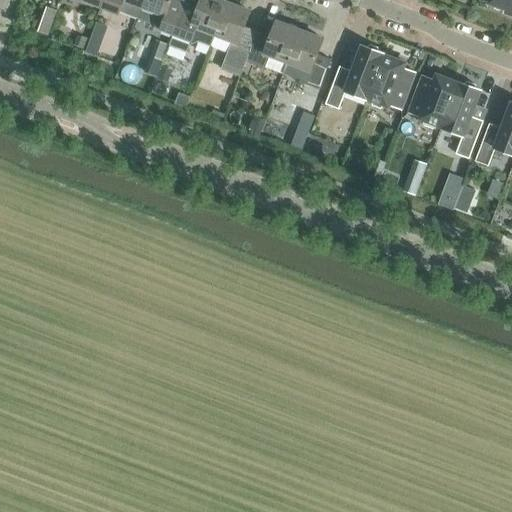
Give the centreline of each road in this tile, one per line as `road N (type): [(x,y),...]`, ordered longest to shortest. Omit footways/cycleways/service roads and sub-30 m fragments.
road 1 (residential): [(511,283),(0,87)]
road 2 (residential): [(511,64),(360,0)]
